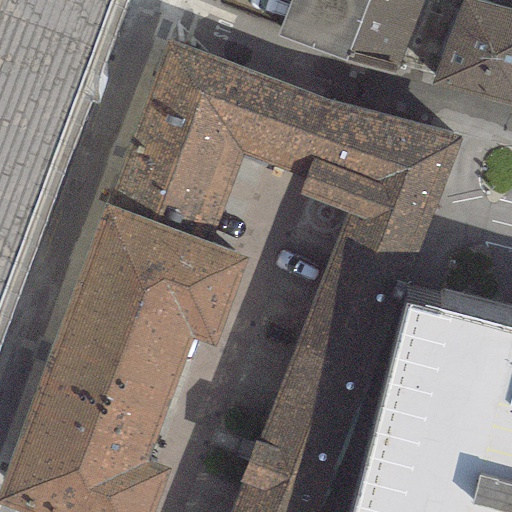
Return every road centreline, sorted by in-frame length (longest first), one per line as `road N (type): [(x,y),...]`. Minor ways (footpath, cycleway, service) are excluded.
road 1 (residential): [(145,12),(0,392)]
road 2 (residential): [(511,120),(145,12)]
